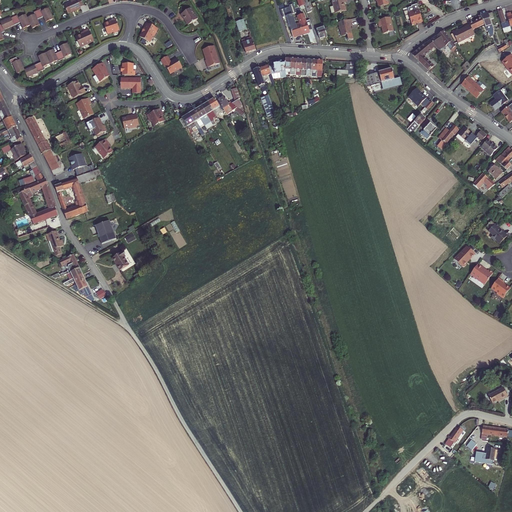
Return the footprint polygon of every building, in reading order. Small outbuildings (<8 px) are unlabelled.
[(295,0),(299,9),(304,7),(301,0),(295,0)] [(346,0),(331,0),(333,7),(330,8),(332,14),(335,13),(335,14),(346,12),(344,4),(347,3),(346,0)] [(388,6),(386,0),(374,0),(375,2),(376,2),(378,8),(388,6)] [(84,8),(81,1),(76,3),(76,2),(72,4),(72,5),(65,8),(69,16),(77,12),(78,13),(82,11),(81,9),(84,8)] [(409,20),(411,26),(418,24),(422,23),(416,5),(410,7),(410,8),(408,9),(407,10),(407,11),(403,12),(406,21),(409,20)] [(183,19),(184,19),(189,26),(198,20),(191,9),(181,16),(183,19)] [(0,29),(0,30),(0,43),(6,41),(2,34),(6,33),(5,31),(19,25),(21,24),(24,30),(31,26),(33,30),(40,26),(38,20),(44,18),(47,23),(54,20),(50,10),(42,13),(42,11),(35,14),(36,16),(28,20),(27,16),(20,19),(19,17),(13,20),(12,19),(2,23),(3,26),(0,27),(0,29)] [(493,11),(482,15),(485,24),(486,25),(486,28),(488,32),(493,30),(490,19),(495,18),(493,11)] [(503,24),(505,29),(511,27),(509,22),(507,22),(503,12),(502,11),(499,11),(499,13),(503,24)] [(296,18),(299,25),(302,36),(309,34),(309,32),(312,31),(309,22),(305,23),(303,15),(296,18)] [(471,25),(473,30),(485,24),(482,15),(477,16),(479,20),(470,24),(471,25)] [(389,18),(376,22),(378,28),(381,28),(382,35),(392,33),(390,25),(391,25),(389,18)] [(111,23),(105,25),(108,35),(114,33),(115,34),(119,33),(119,31),(120,31),(117,20),(113,21),(113,23),(111,23)] [(352,20),(339,23),(341,29),(342,29),(344,37),(348,36),(349,41),(355,40),(352,27),(354,27),(352,20)] [(235,24),(246,56),(255,51),(250,37),(245,39),(243,32),(246,31),(243,22),(235,24)] [(299,25),(294,27),(292,23),(288,24),(293,39),(302,36),(299,25)] [(143,35),(141,41),(149,45),(151,44),(153,40),(155,40),(159,32),(147,26),(144,32),(145,33),(144,36),(143,35)] [(473,36),(468,26),(460,30),(459,29),(453,31),(458,43),(473,36)] [(320,42),(327,39),(324,30),(317,32),(320,42)] [(95,43),(90,31),(84,33),(85,34),(76,38),(81,48),(95,43)] [(444,31),(435,37),(437,41),(433,43),(436,46),(443,41),(446,46),(448,45),(451,50),(456,46),(444,31)] [(430,40),(427,43),(433,50),(436,46),(433,43),(430,40)] [(443,41),(436,46),(440,51),(446,46),(443,41)] [(412,55),(429,71),(434,66),(425,56),(433,50),(427,43),(412,55)] [(42,63),(26,70),(29,78),(40,73),(39,72),(45,70),(44,67),(59,61),(59,62),(66,59),(66,58),(73,55),(68,44),(61,48),(63,52),(56,55),(54,50),(39,57),(42,63)] [(485,48),(490,59),(500,54),(499,53),(498,49),(495,44),(485,48)] [(507,44),(498,49),(499,53),(509,47),(507,44)] [(213,45),(202,50),(206,60),(205,60),(208,67),(219,62),(213,45)] [(177,59),(173,61),(172,62),(171,63),(167,57),(161,61),(165,68),(166,67),(171,75),(182,67),(177,59)] [(18,58),(11,61),(12,64),(14,64),(18,73),(26,70),(21,60),(19,61),(18,58)] [(288,77),(286,72),(287,64),(283,65),(282,61),(280,61),(280,63),(275,64),(276,66),(270,68),(272,75),(285,73),(286,78),(288,77)] [(467,61),(462,67),(465,70),(470,65),(467,61)] [(103,64),(93,71),(100,83),(110,77),(106,70),(107,70),(103,64)] [(125,73),(125,77),(138,77),(138,73),(136,73),(136,65),(125,65),(125,69),(124,69),(124,73),(125,73)] [(273,76),(272,75),(270,68),(270,67),(261,70),(264,79),(273,76)] [(384,89),(398,85),(396,79),(392,69),(380,73),(380,74),(383,83),(384,89)] [(268,90),(264,79),(261,70),(256,71),(262,90),(265,89),(266,91),(268,90)] [(351,71),(337,71),(337,79),(345,79),(350,79),(354,77),(354,72),(351,71)] [(367,88),(383,83),(380,74),(370,76),(361,79),(364,85),(367,88)] [(465,88),(477,98),(483,90),(468,77),(461,85),(465,88)] [(144,80),(124,80),(124,90),(135,90),(135,95),(143,95),(144,80)] [(78,82),(68,87),(74,99),(86,94),(83,87),(81,89),(78,82)] [(237,88),(230,91),(231,94),(234,101),(238,99),(241,98),(237,88)] [(418,89),(410,97),(416,103),(416,104),(420,107),(428,99),(424,95),(423,96),(421,94),(422,93),(418,89)] [(488,106),(493,112),(506,102),(498,91),(491,96),(495,100),(488,106)] [(220,93),(217,95),(220,100),(218,102),(227,117),(236,111),(238,110),(241,108),(238,99),(229,105),(224,98),(220,93)] [(261,100),(268,120),(277,118),(270,97),(261,100)] [(91,109),(87,100),(77,105),(82,114),(81,114),(84,120),(96,115),(93,109),(91,109)] [(214,100),(208,104),(213,113),(220,122),(223,120),(219,114),(222,112),(214,100)] [(12,116),(4,101),(0,102),(0,118),(3,117),(4,120),(12,116)] [(435,104),(432,101),(426,108),(429,110),(435,104)] [(511,102),(501,112),(505,116),(506,115),(507,117),(506,118),(510,122),(511,120),(511,102)] [(208,104),(201,108),(207,117),(213,113),(208,104)] [(201,108),(195,112),(201,121),(205,128),(211,123),(209,120),(207,117),(201,108)] [(162,110),(149,116),(152,123),(153,122),(155,127),(166,122),(163,114),(164,113),(162,110)] [(238,110),(236,111),(235,112),(242,118),(244,116),(238,110)] [(195,112),(189,116),(195,125),(201,121),(195,112)] [(16,125),(12,116),(4,120),(2,121),(7,130),(16,125)] [(123,123),(127,132),(132,130),(132,132),(139,128),(139,127),(141,126),(136,116),(130,119),(130,120),(123,123)] [(189,116),(179,122),(185,130),(188,128),(193,136),(196,134),(193,130),(197,128),(195,125),(189,116)] [(409,130),(413,134),(426,120),(422,116),(409,130)] [(26,121),(45,159),(53,155),(51,150),(47,142),(45,142),(33,118),(26,121)] [(98,120),(90,124),(91,127),(92,127),(96,134),(105,130),(104,127),(103,127),(101,123),(100,124),(98,120)] [(422,134),(428,140),(438,130),(431,124),(432,123),(429,120),(424,125),(427,128),(422,134)] [(21,137),(16,125),(7,130),(6,130),(7,132),(12,142),(21,137)] [(442,150),(443,148),(454,136),(455,136),(459,131),(454,126),(449,132),(446,129),(438,138),(442,142),(438,147),(442,150)] [(467,130),(464,127),(458,134),(466,141),(472,134),(467,129),(467,130)] [(487,135),(481,131),(477,136),(483,141),(487,135)] [(63,133),(55,137),(60,146),(62,145),(63,147),(66,146),(65,143),(68,142),(63,133)] [(482,147),(491,156),(498,148),(489,140),(482,147)] [(108,146),(104,141),(94,149),(103,160),(112,153),(107,147),(108,146)] [(18,160),(29,154),(25,148),(27,147),(24,143),(14,149),(17,155),(15,155),(18,160)] [(11,144),(5,148),(7,153),(10,151),(14,149),(11,144)] [(508,162),(511,164),(511,163),(511,159),(504,152),(501,155),(508,162)] [(28,165),(30,170),(31,169),(39,165),(33,154),(19,162),(21,165),(24,164),(26,166),(28,165)] [(53,155),(45,159),(52,172),(60,168),(53,155)] [(79,177),(91,173),(89,166),(87,166),(86,164),(87,163),(86,160),(84,160),(82,155),(71,159),(75,171),(77,170),(79,177)] [(509,172),(511,169),(511,165),(511,164),(508,162),(501,155),(497,160),(507,170),(506,171),(508,173),(509,172)] [(39,165),(31,169),(33,174),(35,177),(38,176),(34,170),(40,167),(39,165)] [(496,179),(503,172),(495,165),(488,172),(496,179)] [(6,167),(0,170),(0,179),(10,174),(6,167)] [(26,179),(21,181),(24,186),(44,176),(40,167),(34,170),(38,176),(35,177),(33,174),(26,177),(26,179)] [(78,179),(55,187),(68,220),(76,217),(73,209),(68,211),(63,197),(64,196),(63,193),(74,188),(79,203),(77,203),(79,207),(77,207),(80,215),(90,212),(83,195),(79,185),(100,178),(96,172),(77,178),(78,179)] [(499,189),(511,180),(511,173),(510,174),(496,184),(499,189)] [(489,189),(495,184),(484,174),(474,184),(479,188),(483,184),(489,189)] [(58,205),(48,179),(32,185),(31,184),(20,188),(32,215),(16,221),(22,235),(51,225),(48,218),(59,213),(56,206),(58,205)] [(502,191),(506,195),(511,189),(511,187),(509,184),(502,191)] [(501,200),(506,195),(502,191),(498,196),(501,200)] [(88,193),(83,195),(90,212),(90,213),(108,206),(107,204),(104,197),(104,196),(91,201),(88,193)] [(108,216),(94,221),(103,245),(117,239),(108,216)] [(501,229),(501,230),(499,227),(500,225),(497,222),(496,224),(492,220),(487,225),(491,229),(490,231),(494,235),(493,236),(493,237),(495,239),(497,239),(499,241),(500,240),(502,242),(508,235),(502,229),(501,229)] [(56,228),(45,232),(48,237),(49,237),(56,252),(61,250),(58,243),(63,241),(61,235),(59,236),(56,228)] [(129,243),(137,238),(133,233),(126,237),(129,243)] [(469,246),(457,259),(465,267),(467,267),(468,265),(468,263),(477,254),(469,246)] [(120,253),(110,259),(118,271),(126,266),(121,258),(123,257),(120,253)] [(78,269),(72,255),(58,261),(61,266),(63,265),(65,268),(67,269),(67,270),(66,271),(67,274),(68,273),(73,271),(78,269)] [(485,268),(479,264),(472,274),(486,284),(494,273),(490,270),(489,271),(485,268)] [(81,276),(78,269),(73,271),(68,273),(71,280),(81,276)] [(84,281),(81,276),(71,280),(74,286),(84,281)] [(506,281),(500,277),(493,287),(499,292),(498,293),(505,297),(511,287),(505,282),(506,281)] [(92,299),(84,281),(74,286),(77,293),(88,300),(92,299)] [(95,293),(98,300),(105,296),(102,290),(95,293)] [(486,392),(490,401),(495,398),(496,399),(506,394),(502,385),(486,392)] [(459,426),(455,429),(450,436),(449,435),(448,437),(449,438),(445,443),(451,447),(463,429),(459,426)] [(509,431),(484,427),(483,433),(508,438),(509,431)] [(478,445),(472,440),(470,443),(467,446),(472,451),(478,445)] [(475,462),(492,466),(496,451),(488,449),(487,454),(477,452),(475,462)] [(427,482),(431,480),(424,467),(420,470),(427,482)]
